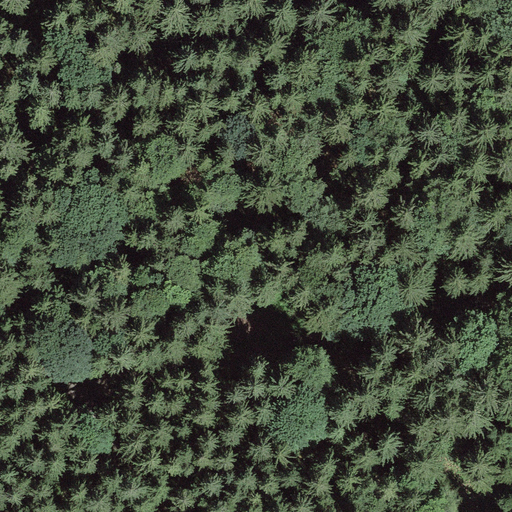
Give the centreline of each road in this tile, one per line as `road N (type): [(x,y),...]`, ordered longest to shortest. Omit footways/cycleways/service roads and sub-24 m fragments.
road 1 (track): [(412,0),(381,14),(222,36),(169,54),(48,138),(24,174),(14,218),(25,289),(60,394)]
road 2 (track): [(60,394),(511,286)]
road 3 (track): [(60,394),(146,511)]
